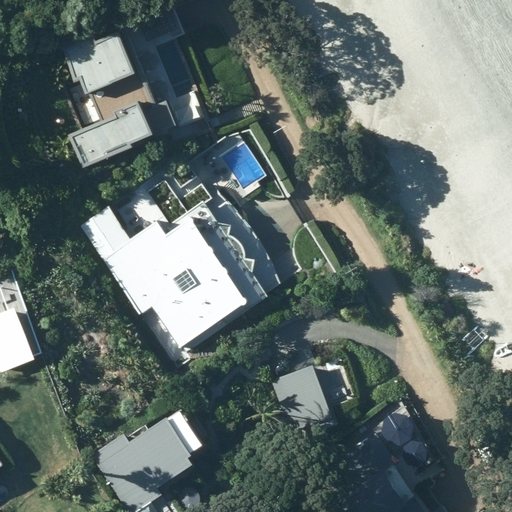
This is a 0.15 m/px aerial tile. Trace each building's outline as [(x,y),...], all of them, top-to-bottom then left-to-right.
[(86,165),(167,131),(155,103),(137,111),(119,68),(133,63),(115,23),(61,46),(73,74),(62,79),(82,127),(72,131),(86,165)] [(264,295),(281,284),(271,265),(262,249),(252,234),(242,220),(230,206),(217,193),(211,198),(185,158),(79,226),(175,358),(267,300),(264,295)] [(0,316),(0,354),(6,369),(29,359),(10,312),(0,316)] [(318,370),(286,379),(300,422),(329,414),(318,370)] [(90,455),(129,511),(152,497),(147,490),(193,459),(189,453),(196,448),(177,420),(169,425),(165,419),(129,443),(122,434),(90,455)] [(417,497),(375,437),(315,478),(338,511),(423,511),(414,499),(417,497)]
